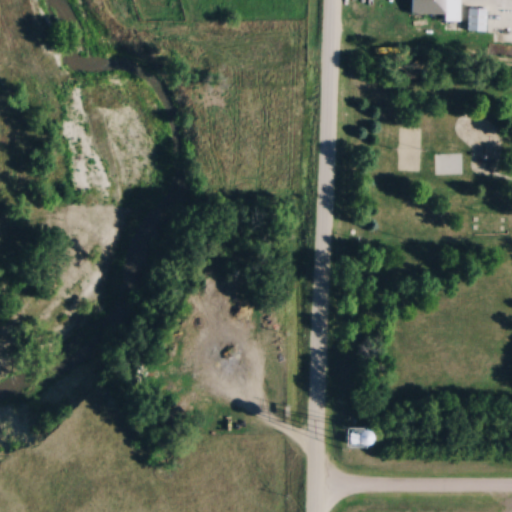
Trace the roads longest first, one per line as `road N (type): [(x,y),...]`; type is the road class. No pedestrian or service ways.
road 1 (tertiary): [(314,511),(332,0)]
road 2 (residential): [(315,489),(511,490)]
